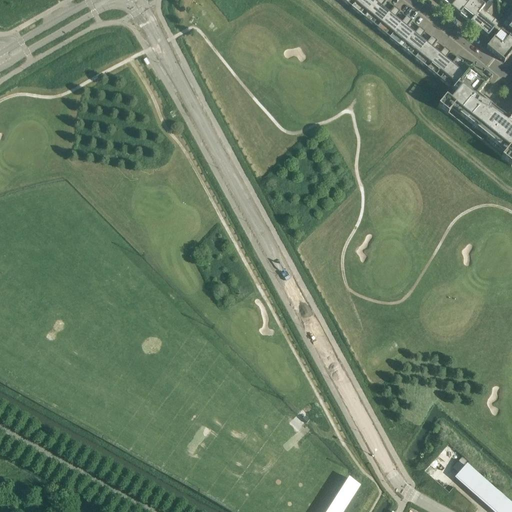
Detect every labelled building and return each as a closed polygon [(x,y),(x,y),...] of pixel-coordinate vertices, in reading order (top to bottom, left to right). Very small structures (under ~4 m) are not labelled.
[(340,0),(351,9),(358,0),(340,0)] [(370,0),(358,0),(351,9),(364,19),(376,4),(375,4),(370,0)] [(375,4),(376,4),(364,19),(376,29),(388,15),(388,14),(381,8),(387,1),(385,0),(378,0),(375,4)] [(457,0),(439,0),(451,9),(457,0)] [(471,0),(457,0),(451,9),(459,15),(471,0)] [(484,7),(475,0),(471,0),(459,15),(470,24),(482,9),(484,7)] [(390,40),(401,25),(401,24),(394,19),(400,12),(394,7),(388,14),(388,15),(376,29),(390,40)] [(470,24),(487,38),(499,23),(482,9),(470,24)] [(511,11),(502,24),(511,32),(511,11)] [(407,29),(412,22),(406,17),(401,24),(401,25),(390,40),(402,50),(414,35),(413,35),(413,34),(407,29)] [(414,60),(426,45),(419,39),(425,32),(419,27),(413,34),(413,35),(414,35),(402,50),(414,60)] [(486,49),(504,63),(511,52),(511,40),(500,31),(486,49)] [(432,49),(437,42),(432,38),(426,45),(414,60),(427,70),(439,56),(438,55),(439,55),(432,49)] [(438,55),(439,56),(427,70),(440,80),(451,66),(451,65),(444,60),(450,53),(444,48),(439,55),(438,55)] [(463,63),(457,58),(451,65),(451,66),(440,80),(452,90),(464,76),(457,70),(463,63)] [(470,69),(464,76),(452,90),(447,97),(445,96),(436,107),(448,116),(500,158),(500,159),(511,168),(511,166),(511,110),(506,119),(493,108),(493,109),(490,113),(488,111),(490,106),(485,102),(483,103),(474,100),(477,96),(482,100),(482,99),(478,96),(488,83),(470,69)] [(453,467),(458,472),(466,462),(461,457),(453,467)] [(511,511),(511,507),(465,466),(456,477),(495,511),(511,511)] [(340,511),(358,485),(348,478),(326,511),(340,511)] [(457,511),(474,511),(478,506),(450,488),(441,502),(457,511)]
